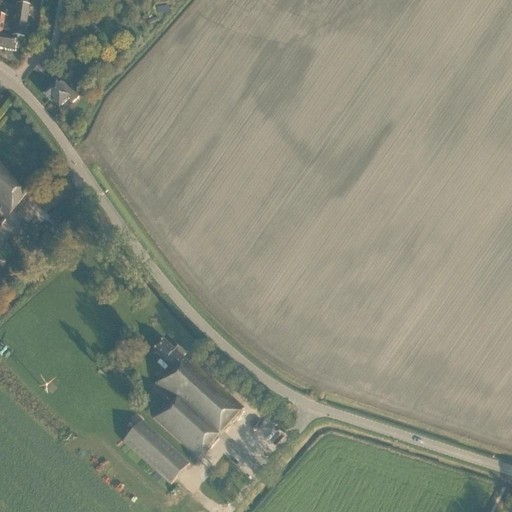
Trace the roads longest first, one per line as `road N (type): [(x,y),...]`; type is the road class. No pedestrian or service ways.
road 1 (tertiary): [(310,407),(246,365),(174,299),(26,94),(0,73)]
road 2 (tertiary): [(511,472),(310,407)]
road 3 (unclassified): [(226,511),(310,407)]
